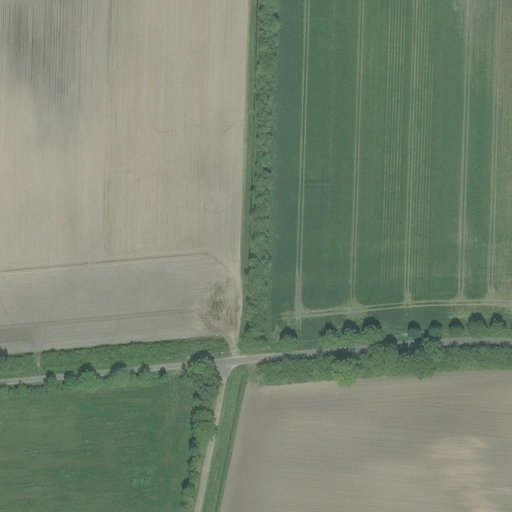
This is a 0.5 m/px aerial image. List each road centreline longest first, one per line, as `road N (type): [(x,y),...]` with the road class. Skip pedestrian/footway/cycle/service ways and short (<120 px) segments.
road 1 (unclassified): [(511,343),(224,364)]
road 2 (unclassified): [(224,364),(0,384)]
road 3 (unclassified): [(199,511),(224,364)]
